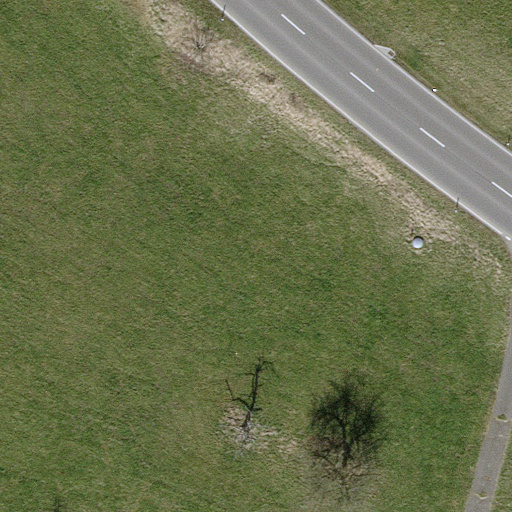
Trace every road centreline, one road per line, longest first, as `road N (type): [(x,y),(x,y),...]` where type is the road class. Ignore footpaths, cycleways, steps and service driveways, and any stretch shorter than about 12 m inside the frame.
road 1 (primary): [(270,0),(511,192)]
road 2 (track): [(511,384),(481,511)]
